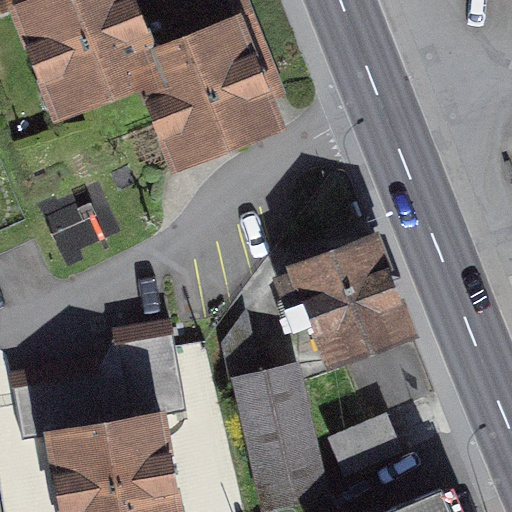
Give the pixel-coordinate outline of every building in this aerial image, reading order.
[(175,165),(280,123),(231,0),(37,0),(16,8),(56,115),(132,84),(145,90),(175,165)] [(300,273),(280,281),(300,334),(321,327),(335,363),(411,335),(376,240),(298,268),(300,273)] [(240,379),(260,374),(247,315),(227,345),(234,381),(240,379)] [(53,435),(67,511),(182,511),(164,416),(189,411),(173,327),(115,338),(119,359),(12,380),(23,441),(53,435)] [(260,374),(240,379),(269,506),(324,494),(295,366),(260,374)] [(386,416),(331,439),(346,474),(401,452),(386,416)] [(451,511),(442,489),(386,511),(451,511)]
